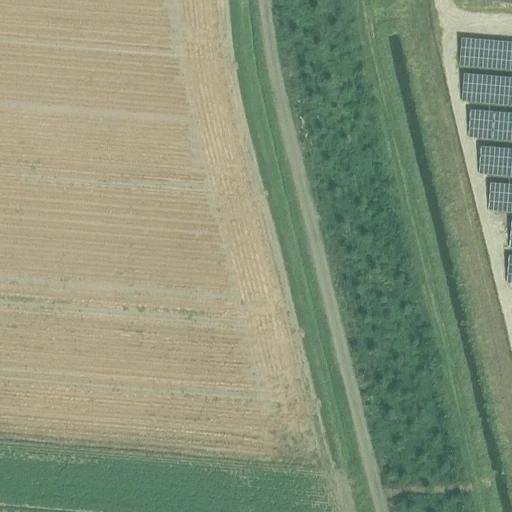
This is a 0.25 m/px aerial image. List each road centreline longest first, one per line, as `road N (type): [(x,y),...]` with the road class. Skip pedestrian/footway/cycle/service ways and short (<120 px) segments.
road 1 (track): [(359,0),(482,511)]
road 2 (track): [(371,511),(283,151),(258,0)]
